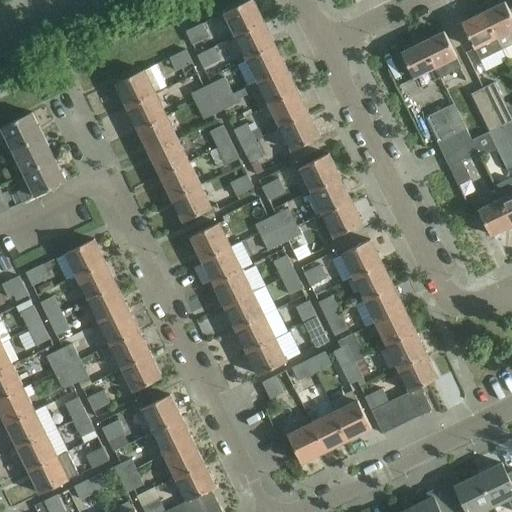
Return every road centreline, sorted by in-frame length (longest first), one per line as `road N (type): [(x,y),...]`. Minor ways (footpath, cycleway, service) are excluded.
road 1 (residential): [(271,511),(104,177)]
road 2 (residential): [(511,288),(477,304),(445,298),(323,44)]
road 3 (residential): [(303,511),(511,410)]
